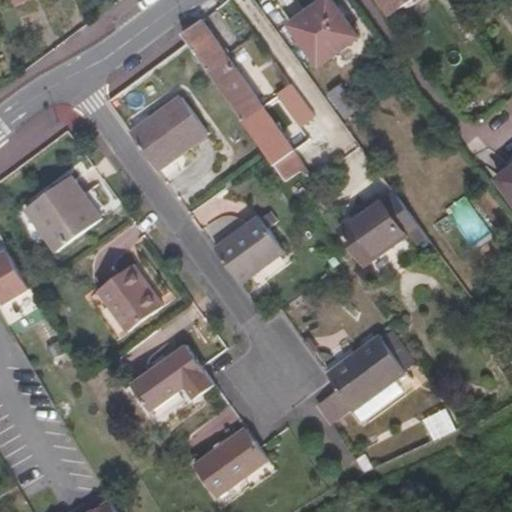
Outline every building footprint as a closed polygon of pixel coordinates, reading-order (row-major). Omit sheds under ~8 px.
[(324,62),(363,34),(338,0),(320,0),(294,20),(324,62)] [(379,0),(391,15),(411,0),(379,0)] [(208,67),(227,54),(202,19),(194,25),(183,33),(190,42),(208,67)] [(208,67),(246,122),(265,108),(227,54),(208,67)] [(292,135),(318,118),(294,82),(268,100),(292,135)] [(364,107),(345,82),(332,91),(350,116),(364,107)] [(148,153),(159,169),(208,132),(182,97),(133,133),(148,153)] [(270,157),(276,165),(295,152),(265,108),(246,122),(270,157)] [(307,168),(295,152),(276,165),(288,182),(302,172),(307,168)] [(511,172),(499,182),(511,199),(511,172)] [(26,209),(56,252),(102,220),(71,177),(26,209)] [(422,229),(398,195),(364,220),(362,218),(344,231),(371,265),(422,229)] [(464,195),(445,210),(473,247),(492,232),(464,195)] [(230,266),(242,282),(285,250),(261,218),(217,249),(230,266)] [(30,286),(8,248),(0,253),(0,297),(3,302),(30,286)] [(127,332),(164,306),(134,265),(97,292),(127,332)] [(357,409),(410,371),(383,334),(330,372),(343,389),(355,407),(357,409)] [(194,399),(214,384),(202,367),(186,345),(131,384),(151,411),(185,387),(194,399)] [(331,425),(355,407),(343,389),(318,406),(331,425)] [(240,478),(267,459),(260,449),(249,433),(246,429),(193,467),(214,496),(240,478)] [(110,501),(96,510),(96,511),(106,511),(114,508),(110,501)]
